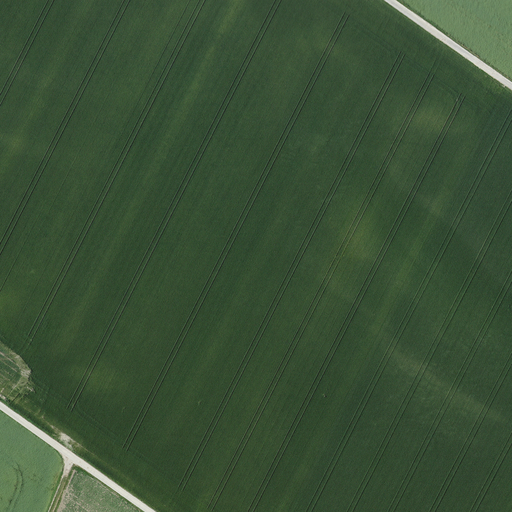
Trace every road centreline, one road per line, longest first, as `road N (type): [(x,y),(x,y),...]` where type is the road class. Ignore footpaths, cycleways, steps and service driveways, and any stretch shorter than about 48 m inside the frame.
road 1 (track): [(149,511),(0,406)]
road 2 (track): [(389,0),(511,85)]
